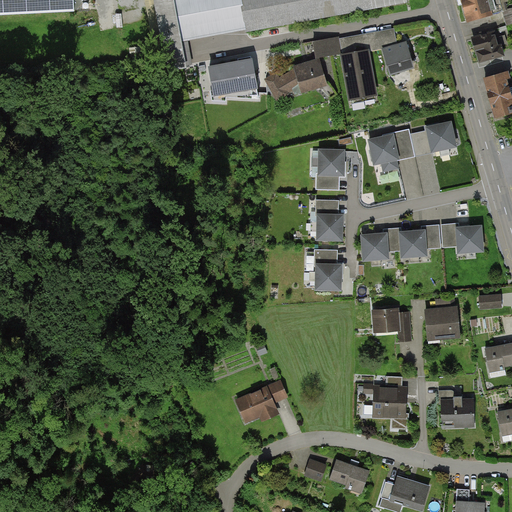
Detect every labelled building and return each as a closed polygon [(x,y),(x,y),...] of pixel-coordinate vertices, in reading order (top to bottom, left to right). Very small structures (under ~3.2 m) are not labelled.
[(0,0),(0,17),(74,13),(73,0),(0,0)] [(154,0),(162,47),(156,48),(160,71),(192,65),(180,0),(240,0),(246,31),(405,2),(405,0),(154,0)] [(486,0),(461,0),(468,21),(491,14),(486,0)] [(511,7),(503,10),(508,25),(511,24),(511,7)] [(492,30),(472,37),(480,62),(500,55),(492,30)] [(316,58),(342,53),(350,99),(376,95),(367,51),(384,49),(397,45),(394,31),(347,40),(346,38),(339,40),(338,38),(313,42),(316,58)] [(397,45),(384,49),(391,73),(412,67),(405,43),(397,45)] [(279,79),(278,76),(268,83),(277,100),(294,90),(296,93),(326,84),(318,60),(295,67),(297,69),(279,79)] [(511,111),(501,73),(478,79),(490,119),(511,112),(511,111)] [(429,134),(414,138),(418,155),(456,147),(451,124),(428,129),(429,134)] [(407,134),(370,142),(375,163),(380,162),(383,172),(399,168),(397,160),(412,156),(407,134)] [(318,151),(316,189),(337,189),(337,175),(343,175),(344,152),(318,151)] [(342,217),(317,216),(316,240),(341,241),(342,217)] [(482,222),(451,226),(453,249),(485,246),(482,222)] [(427,232),(401,234),(403,259),(429,257),(427,232)] [(384,236),(361,238),(363,260),(385,259),(384,236)] [(338,267),(316,266),(316,289),(338,289),(338,267)] [(501,296),(480,297),(480,308),(502,306),(501,296)] [(457,307),(426,310),(429,343),(440,342),(440,338),(459,336),(457,307)] [(373,313),(375,335),(400,332),(401,342),(411,341),(409,314),(398,315),(398,311),(373,313)] [(511,343),(485,349),(491,377),(506,373),(504,366),(511,364),(511,343)] [(387,390),(375,390),(375,417),(395,417),(395,426),(406,426),(406,389),(402,389),(402,380),(387,380),(387,390)] [(284,397),(278,383),(235,401),(245,424),(258,418),(260,423),(278,415),(272,402),(284,397)] [(473,400),(439,401),(440,430),(474,428),(473,400)] [(511,409),(498,412),(503,441),(511,439),(511,409)] [(339,459),(333,478),(365,490),(372,471),(339,459)] [(326,466),(312,461),(307,475),(321,480),(326,466)] [(429,490),(397,479),(395,487),(386,484),(381,501),(390,504),(391,501),(422,511),(429,490)] [(468,492),(456,491),(454,511),(483,511),(484,502),(468,501),(468,492)]
